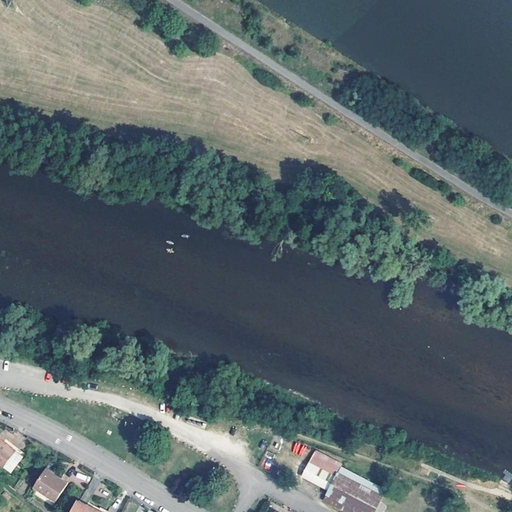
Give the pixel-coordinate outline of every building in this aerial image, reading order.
[(273,432),(269,446),(281,450),(285,436),(273,432)] [(21,456),(0,437),(0,465),(9,472),(21,456)] [(292,452),(300,454),(303,445),(296,442),(292,452)] [(372,511),(385,489),(340,466),(342,463),(315,449),(301,476),(328,490),(323,500),(345,511),(372,511)] [(64,482),(42,468),(31,485),(54,500),(64,482)] [(99,511),(78,501),(77,500),(70,511),(99,511)]
